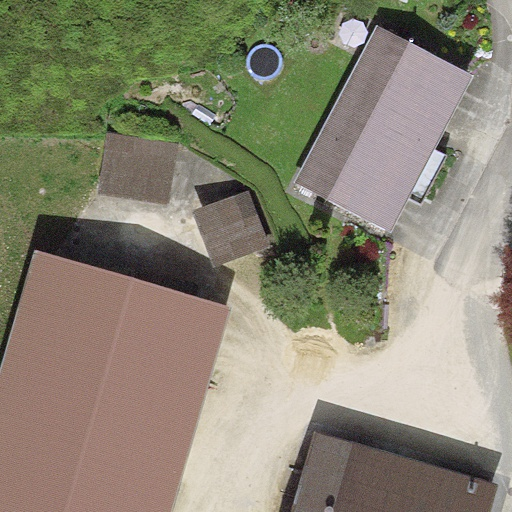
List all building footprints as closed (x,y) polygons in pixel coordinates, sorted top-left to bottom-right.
[(474,75),(377,24),(295,181),(391,231),(409,198),(434,149),(474,75)] [(178,142),(107,133),(99,193),(169,203),(178,142)] [(447,155),(434,149),(409,198),(421,204),(447,155)] [(248,190),(193,212),(215,267),(270,246),(248,190)] [(170,511),(230,306),(35,250),(0,371),(0,511),(170,511)] [(489,511),(497,484),(314,432),(291,511),(489,511)]
